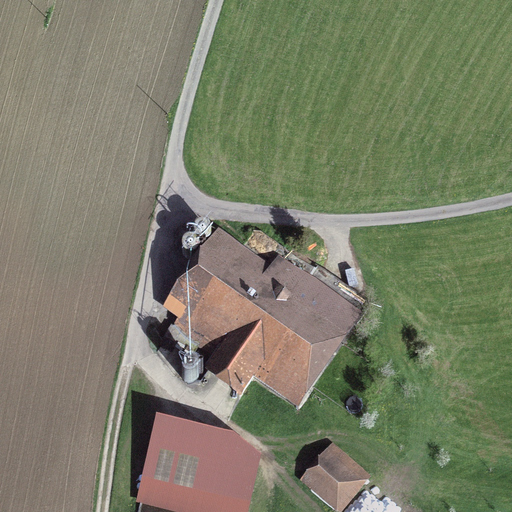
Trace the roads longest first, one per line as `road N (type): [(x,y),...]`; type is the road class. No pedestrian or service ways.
road 1 (unclassified): [(511,198),(384,219),(320,220),(163,193)]
road 2 (unclassified): [(219,0),(163,193)]
road 3 (unclassified): [(163,193),(128,362)]
road 4 (track): [(128,362),(105,511)]
